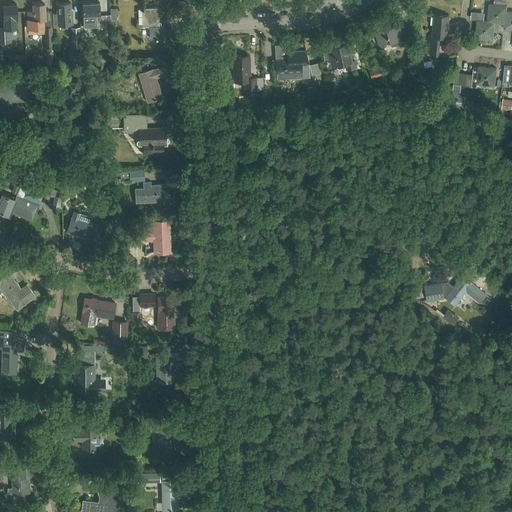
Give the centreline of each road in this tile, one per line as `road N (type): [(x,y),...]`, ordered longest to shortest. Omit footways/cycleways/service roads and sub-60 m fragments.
road 1 (residential): [(56,511),(49,358),(60,260)]
road 2 (unclassified): [(212,272),(202,27)]
road 3 (unclassified): [(222,511),(212,272)]
road 4 (track): [(511,250),(316,233)]
road 5 (residential): [(202,27),(315,19),(370,0)]
road 6 (residential): [(212,272),(116,276),(60,260)]
